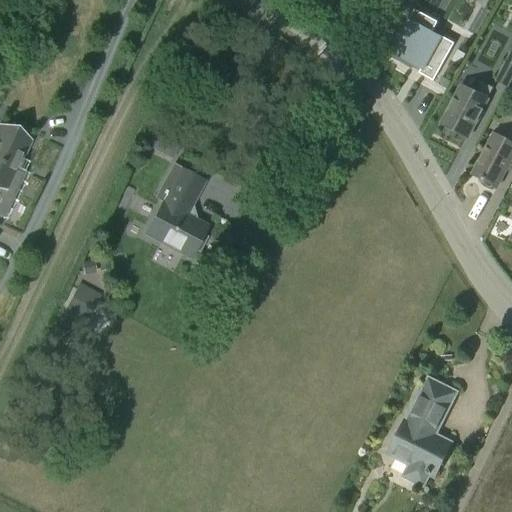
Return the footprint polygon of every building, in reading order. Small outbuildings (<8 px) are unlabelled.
[(445,37),(444,39),(437,35),(443,24),(419,11),(397,54),(420,66),(421,66),(428,70),(425,75),(440,83),(460,44),(445,37)] [(511,78),(511,52),(510,52),(495,82),(507,88),(511,78)] [(440,124),(467,138),(487,99),(486,99),(492,89),(480,83),(475,93),(461,85),(440,124)] [(0,211),(4,213),(22,176),(17,173),(30,145),(0,130),(0,211)] [(148,132),(141,145),(151,150),(157,137),(148,132)] [(511,133),(508,141),(493,134),(472,174),(464,170),(464,171),(484,181),(484,185),(489,188),(492,186),(496,188),(511,157),(511,133)] [(145,235),(159,242),(189,258),(206,225),(190,217),(187,210),(203,181),(174,166),(166,182),(169,183),(145,235)] [(454,202),(471,208),(476,193),(459,187),(454,202)] [(82,271),(83,275),(88,274),(95,273),(93,261),(81,263),(82,271)] [(440,455),(446,442),(433,436),(454,393),(428,380),(415,407),(412,408),(413,411),(412,413),(408,414),(409,418),(407,422),(405,422),(389,454),(411,465),(405,476),(422,485),(427,475),(430,474),(433,476),(437,468),(443,466),(440,455)]
